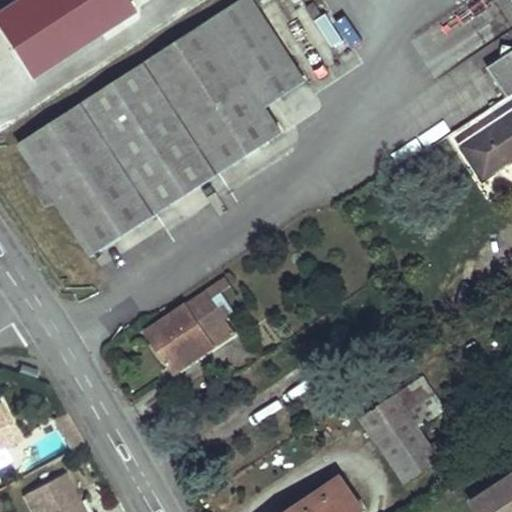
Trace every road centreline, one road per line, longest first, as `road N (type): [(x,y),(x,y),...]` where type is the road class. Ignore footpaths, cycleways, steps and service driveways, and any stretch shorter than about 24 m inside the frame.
road 1 (unknown): [(153,481),(511,255)]
road 2 (residential): [(35,307),(171,511)]
road 3 (unknown): [(0,138),(194,0)]
